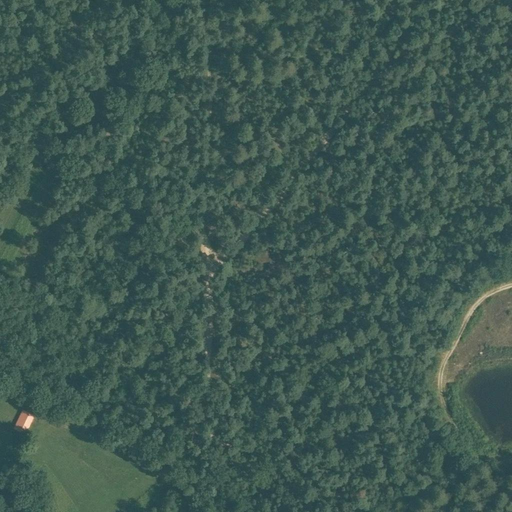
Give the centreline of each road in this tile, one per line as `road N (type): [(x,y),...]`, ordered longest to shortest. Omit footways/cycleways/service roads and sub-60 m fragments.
road 1 (unknown): [(491,0),(382,71),(205,270)]
road 2 (unknown): [(203,275),(210,433),(276,511)]
road 3 (track): [(468,445),(444,405),(446,357),(484,299),(511,286)]
